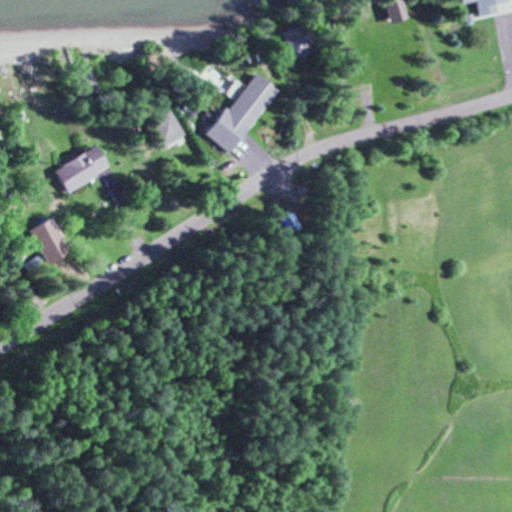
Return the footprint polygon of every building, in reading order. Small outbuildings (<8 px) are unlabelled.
[(392,0),(397,18),(382,22),(376,0),(392,0)] [(491,4),(492,11),(473,15),(469,0),(503,0),(504,2),(491,4)] [(299,27),(309,47),(288,57),(276,32),(292,24),(295,29),(299,27)] [(84,68),(95,89),(80,96),(70,75),(84,68)] [(248,72),(271,91),(222,150),(200,131),(248,72)] [(155,147),(141,125),(163,110),(177,133),(155,147)] [(86,142),(101,163),(62,191),(47,170),(86,142)] [(45,241),(33,249),(28,240),(40,232),(45,241)] [(54,254),(42,262),(38,255),(50,248),(54,254)]
